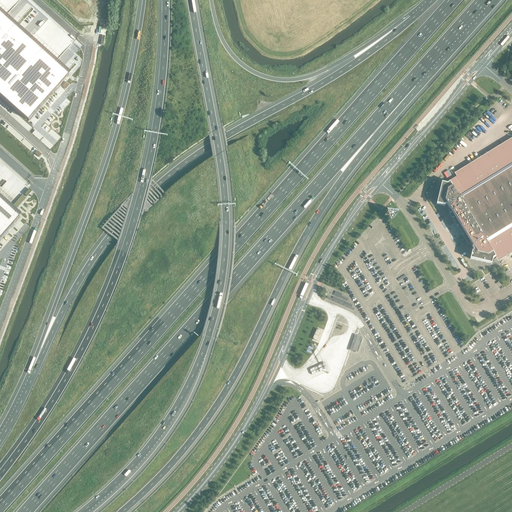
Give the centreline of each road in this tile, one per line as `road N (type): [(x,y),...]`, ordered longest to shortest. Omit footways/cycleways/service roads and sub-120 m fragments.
road 1 (motorway): [(453,0),(0,505)]
road 2 (motorway): [(26,511),(413,83)]
road 3 (motorway): [(81,511),(132,468),(171,418),(193,378),(221,284),(223,182),(191,0)]
road 4 (motorway): [(411,18),(341,71),(203,150),(134,207),(76,286),(24,392)]
road 5 (motorway): [(121,511),(214,409),(302,240),(413,83)]
road 6 (motorway): [(165,0),(156,125),(119,266),(65,380),(0,476)]
road 7 (motorway): [(143,0),(102,177),(24,392)]
road 8 (unclassified): [(0,319),(66,136),(88,47),(35,0)]
road 9 (tertiary): [(375,179),(311,274),(244,429)]
road 10 (tertiary): [(244,429),(326,261),(380,183)]
road 11 (motorway): [(411,18),(315,74),(283,80),(256,74),(228,50),(211,0)]
road 12 (tertiary): [(380,183),(484,65)]
road 13 (tertiary): [(479,61),(375,179)]
road 14 (unclassified): [(419,193),(511,110)]
